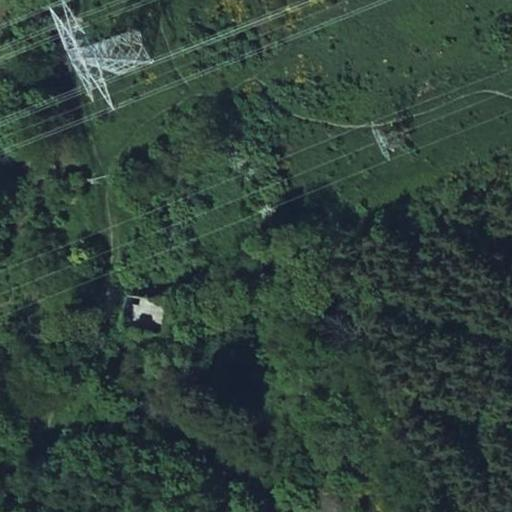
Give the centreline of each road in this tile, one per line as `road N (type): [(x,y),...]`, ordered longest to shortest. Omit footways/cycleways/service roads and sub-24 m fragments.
road 1 (track): [(0,431),(73,379),(98,331),(114,280),(110,213),(97,170)]
road 2 (track): [(82,0),(81,97),(97,170)]
